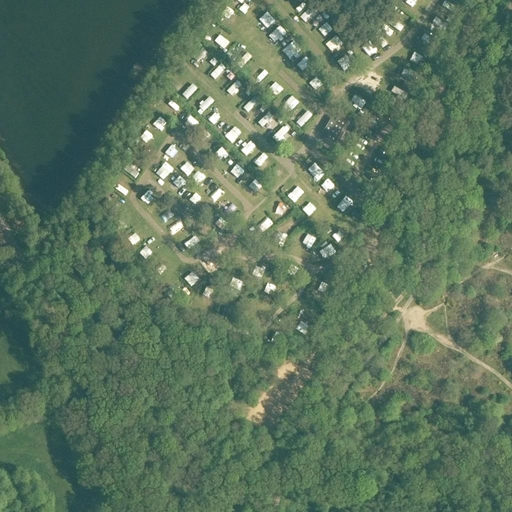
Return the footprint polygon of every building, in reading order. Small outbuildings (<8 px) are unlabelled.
[(405,0),(402,5),(415,15),(419,10),(405,0)] [(456,13),(458,8),(446,1),(443,7),(456,13)] [(308,23),(313,15),(306,11),(301,19),(308,23)] [(261,30),(273,20),(268,15),(256,25),(261,30)] [(437,18),(434,23),(446,31),(449,26),(437,18)] [(274,43),(285,32),(280,27),(270,39),(274,43)] [(425,34),(422,39),(433,46),(436,41),(425,34)] [(327,45),(332,50),(341,42),(336,37),(327,45)] [(227,52),(232,44),(224,38),(218,46),(227,52)] [(284,54),(288,60),(301,52),(297,46),(284,54)] [(340,56),(346,51),(342,47),(336,52),(340,56)] [(194,57),(198,62),(209,54),(205,49),(194,57)] [(425,66),(429,60),(415,52),(411,58),(425,66)] [(244,66),(253,57),(249,53),(239,62),(244,66)] [(313,58),(297,69),(301,75),(317,64),(313,58)] [(222,63),(211,75),(216,80),(227,68),(222,63)] [(262,66),(254,75),(261,82),(270,73),(262,66)] [(414,82),(417,75),(405,70),(402,77),(414,82)] [(237,81),(228,91),(233,96),(242,85),(237,81)] [(193,84),(183,95),(188,100),(198,88),(193,84)] [(270,92),(275,98),(285,89),(281,84),(270,92)] [(410,103),(413,97),(395,87),(392,93),(410,103)] [(204,112),(215,101),(211,96),(200,107),(204,112)] [(255,96),(244,108),(249,113),(260,101),(255,96)] [(286,107),(290,112),(299,104),(295,99),(286,107)] [(225,111),(215,121),(220,126),(230,116),(225,111)] [(297,123),(302,128),(314,116),(309,111),(297,123)] [(263,128),(274,117),(269,113),(259,123),(263,128)] [(335,150),(350,124),(336,116),(321,141),(335,150)] [(285,127),(273,138),(278,142),(289,131),(285,127)] [(127,171),(137,178),(140,173),(130,166),(127,171)] [(152,200),(156,196),(147,187),(143,191),(152,200)] [(118,202),(107,201),(106,209),(117,210),(118,202)] [(280,202),(274,209),(281,215),(287,209),(280,202)] [(175,224),(170,227),(177,238),(182,234),(175,224)] [(197,234),(186,243),(191,248),(201,240),(197,234)] [(323,282),(319,290),(326,294),(331,286),(323,282)] [(202,299),(211,302),(216,291),(207,288),(202,299)] [(301,322),(297,331),(305,335),(310,326),(301,322)]
